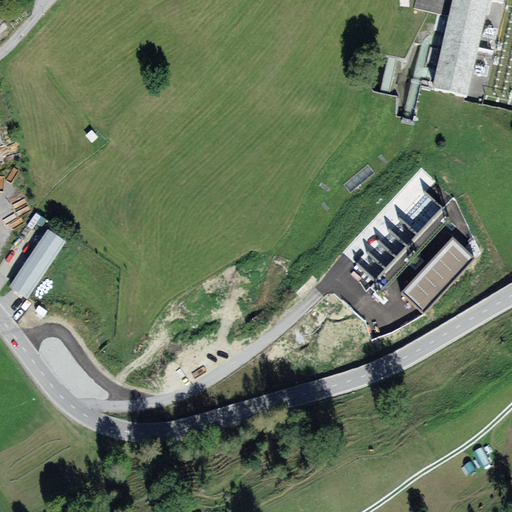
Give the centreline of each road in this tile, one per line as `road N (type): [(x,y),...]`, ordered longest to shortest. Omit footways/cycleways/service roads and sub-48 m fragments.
road 1 (tertiary): [(0,318),(61,396),(86,415),(124,432),(162,433),(383,370),(511,297)]
road 2 (track): [(370,511),(511,407)]
